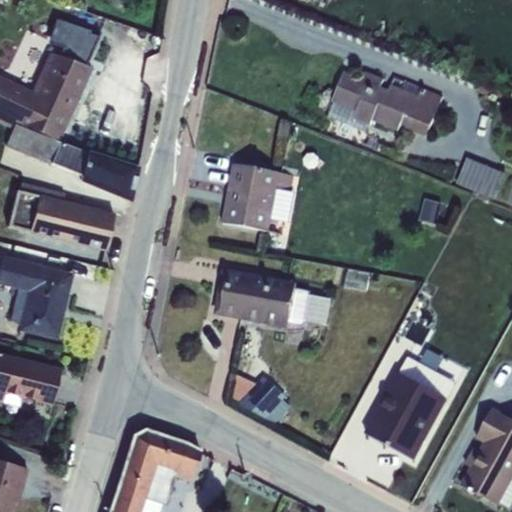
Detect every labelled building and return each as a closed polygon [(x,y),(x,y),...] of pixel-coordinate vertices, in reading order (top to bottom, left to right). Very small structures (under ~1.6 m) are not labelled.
[(0,115),(18,123),(60,141),(90,70),(48,52),(32,90),(0,76),(0,115)] [(334,105),(328,119),(366,134),(369,127),(372,123),(397,133),(404,118),(409,120),(404,130),(426,138),(442,98),(424,91),(419,99),(391,87),(389,92),(380,89),(383,81),(366,74),(362,80),(344,74),(332,104),(334,105)] [(81,177),(87,153),(14,125),(5,147),(81,177)] [(87,153),(81,177),(79,182),(130,202),(138,167),(88,152),(87,153)] [(468,159),(457,185),(495,201),(506,175),(468,159)] [(233,166),(222,225),(269,234),(277,190),(290,192),(292,177),(233,166)] [(16,191),(7,228),(104,252),(113,215),(16,191)] [(422,201),(417,221),(436,226),(442,207),(422,201)] [(0,258),(0,292),(12,295),(13,289),(17,290),(9,322),(19,324),(18,331),(57,340),(72,273),(2,257),(2,258),(0,258)] [(223,271),(214,316),(287,330),(288,324),(302,326),(306,323),(311,298),(308,293),(295,290),(296,284),(223,271)] [(311,298),(306,323),(326,327),(331,298),(313,295),(311,298)] [(0,353),(0,403),(1,403),(3,394),(51,406),(60,369),(0,353)] [(397,375),(364,435),(414,462),(447,402),(445,401),(455,384),(408,359),(399,376),(397,375)] [(233,387),(230,404),(260,420),(278,401),(261,385),(251,395),(233,387)] [(470,469),(461,487),(498,507),(508,511),(511,511),(511,510),(511,421),(500,415),(501,413),(493,409),(476,441),(483,444),(479,452),(474,450),(465,466),(470,469)] [(133,437),(108,511),(140,511),(144,499),(165,505),(174,477),(190,482),(192,478),(200,453),(143,431),(133,437)] [(0,462),(0,511),(10,511),(13,502),(18,504),(28,470),(0,462)] [(65,467),(61,480),(67,481),(71,469),(65,467)] [(254,471),(251,478),(262,483),(265,477),(254,471)]
